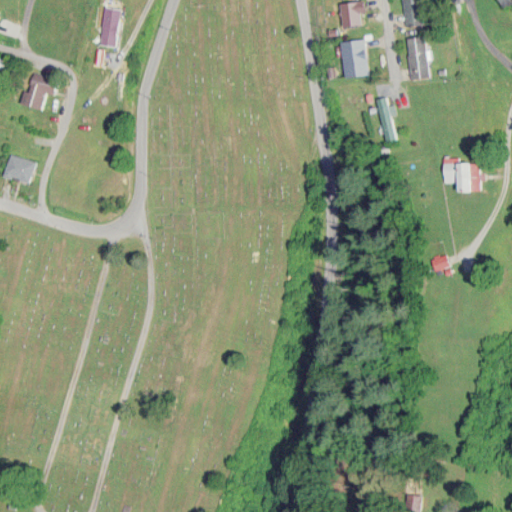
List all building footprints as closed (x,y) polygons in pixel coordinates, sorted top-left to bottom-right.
[(126,0),(104,0),(104,43),(126,43),(126,0)] [(347,0),(349,25),(370,23),(369,0),(347,0)] [(407,0),(411,24),(429,22),(426,0),(407,0)] [(435,76),(434,34),(413,35),(415,77),(435,76)] [(348,40),(354,76),(375,73),(370,37),(348,40)] [(62,102),(66,88),(42,82),(37,101),(32,99),(29,111),(48,116),(52,100),(62,102)] [(400,139),(395,96),(384,97),(389,140),(400,139)] [(42,159),(14,151),(8,173),(36,181),(42,159)]
